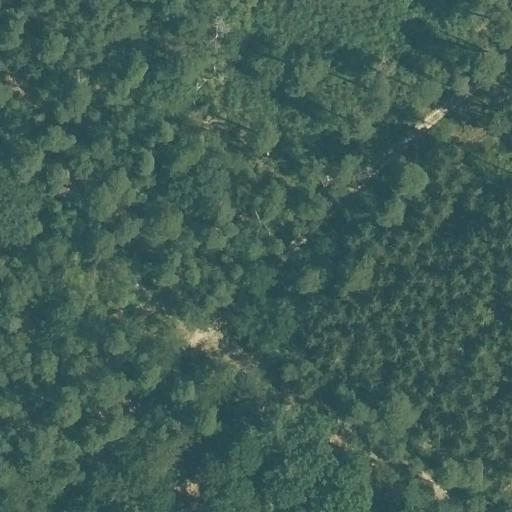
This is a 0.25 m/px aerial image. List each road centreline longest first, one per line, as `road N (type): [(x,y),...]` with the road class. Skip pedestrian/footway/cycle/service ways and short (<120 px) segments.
road 1 (track): [(490,77),(349,180),(214,334)]
road 2 (track): [(214,334),(476,511)]
road 3 (track): [(0,153),(87,259),(214,334)]
road 4 (track): [(75,479),(87,393),(127,284)]
